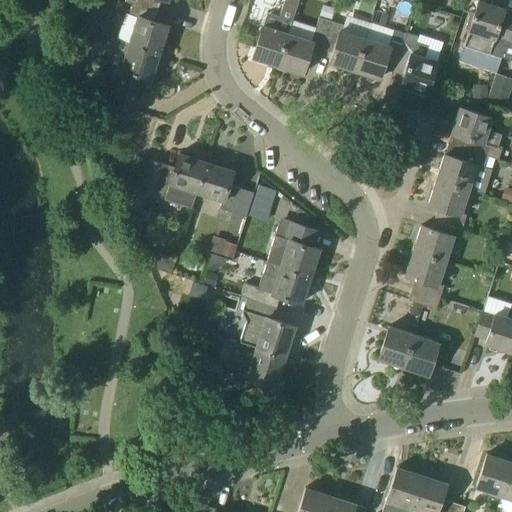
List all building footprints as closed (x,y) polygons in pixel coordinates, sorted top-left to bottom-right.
[(167,0),(168,0),(134,0),(134,1),(158,9),(160,0),(167,0)] [(284,0),(275,29),(263,25),(252,58),(277,65),(287,33),(288,33),(292,20),(298,0),(284,0)] [(462,45),(458,59),(477,65),(486,63),(499,67),(502,57),(501,56),(511,22),(511,16),(503,13),(504,8),(479,0),(478,0),(464,46),(462,45)] [(154,21),(158,9),(134,1),(130,14),(137,17),(129,42),(160,52),(168,25),(154,21)] [(343,25),(341,24),(345,13),(335,10),(331,21),(322,49),(333,52),(329,62),(354,70),(365,38),(341,30),(343,25)] [(322,49),(331,21),(319,17),(316,28),(292,20),(288,33),(287,33),(277,65),(302,74),(312,45),(322,49)] [(511,59),(511,22),(501,56),(502,57),(511,59)] [(437,61),(425,57),(428,46),(416,42),(418,37),(406,33),(403,44),(402,44),(393,72),(404,75),(401,85),(426,94),(437,61)] [(160,52),(129,42),(117,38),(109,65),(119,68),(108,102),(134,110),(145,77),(151,79),(160,52)] [(393,72),(402,44),(390,40),(388,45),(365,38),(354,70),(380,79),(383,68),(393,72)] [(511,79),(495,74),(486,102),(504,108),(511,82),(511,79)] [(472,102),(486,102),(486,85),(472,85),(472,102)] [(501,134),(488,130),(492,118),(459,107),(451,133),(448,144),(485,156),(498,160),(502,147),(498,145),(501,134)] [(482,166),(485,156),(448,144),(445,154),(444,154),(436,179),(468,190),(469,189),(484,194),(492,170),(482,166)] [(191,207),(206,161),(179,153),(175,167),(150,159),(140,191),(191,207)] [(206,161),(191,207),(192,207),(197,192),(222,200),(220,208),(232,212),(240,188),(228,184),(233,170),(206,161)] [(275,188),(262,177),(254,199),(270,205),(275,188)] [(461,213),(468,190),(436,179),(428,204),(438,207),(434,218),(462,227),(466,215),(461,213)] [(511,189),(504,187),(501,199),(511,202),(511,189)] [(458,239),(462,227),(434,218),(431,228),(421,225),(413,250),(445,261),(453,237),(458,239)] [(266,261),(311,275),(319,249),(312,246),(318,230),(291,221),(289,226),(279,222),(266,261)] [(213,236),(208,250),(232,257),(237,244),(213,236)] [(438,284),(445,261),(413,250),(405,275),(415,278),(412,288),(440,297),(443,286),(438,284)] [(302,302),(311,275),(266,261),(258,287),(244,283),(240,295),(247,297),(247,298),(276,307),(280,295),(302,302)] [(204,270),(200,282),(214,287),(218,275),(204,270)] [(436,309),(440,297),(412,288),(408,300),(436,309)] [(273,319),(276,307),(247,298),(243,312),(247,322),(241,342),(256,347),(285,357),(295,326),(273,319)] [(510,352),(511,344),(511,305),(510,305),(507,316),(495,313),(494,315),(482,311),(475,335),(486,339),(485,344),(510,352)] [(403,367),(413,334),(388,326),(378,359),(403,367)] [(413,334),(403,367),(428,375),(431,365),(442,368),(451,340),(439,337),(437,342),(413,334)] [(275,386),(285,357),(256,347),(241,342),(236,360),(232,372),(246,377),(275,386)] [(195,374),(219,381),(224,365),(200,358),(195,374)] [(500,495),(511,461),(486,453),(475,487),(500,495)] [(511,461),(500,495),(511,499),(511,461)] [(410,511),(411,509),(410,509),(421,474),(397,466),(381,511),(410,511)] [(410,509),(411,509),(420,511),(450,511),(453,502),(442,499),(447,483),(421,474),(410,509)] [(324,511),(330,495),(306,487),(297,511),(324,511)] [(324,511),(365,511),(367,508),(355,504),(355,503),(330,495),(324,511)] [(453,502),(450,511),(463,511),(465,506),(453,502)]
